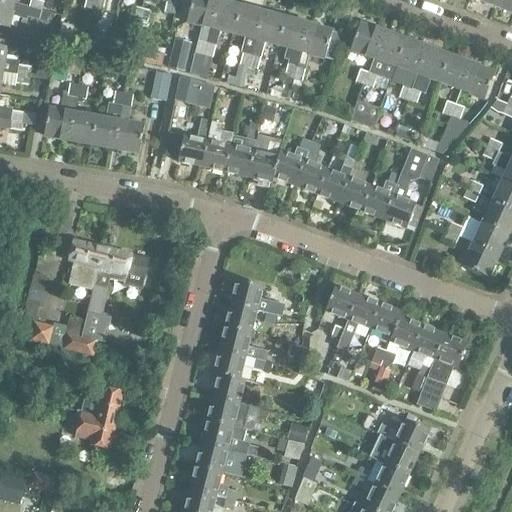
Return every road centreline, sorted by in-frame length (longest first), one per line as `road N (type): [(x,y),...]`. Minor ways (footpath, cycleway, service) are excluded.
road 1 (residential): [(219,212),(511,319)]
road 2 (residential): [(219,212),(145,511)]
road 3 (residential): [(219,212),(0,172)]
road 4 (residential): [(439,511),(511,355)]
road 5 (residential): [(380,0),(511,51)]
